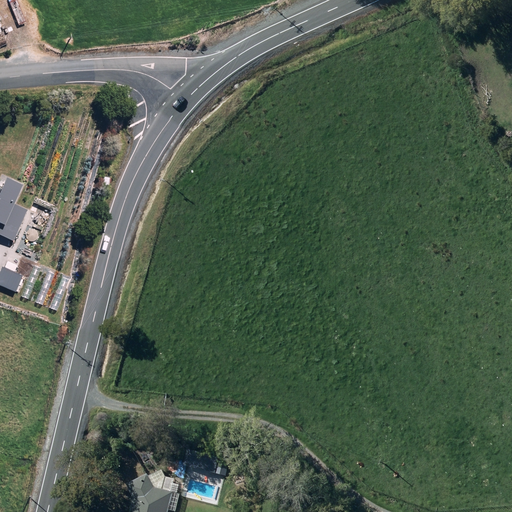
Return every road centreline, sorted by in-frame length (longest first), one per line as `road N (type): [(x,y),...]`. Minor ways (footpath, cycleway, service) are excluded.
road 1 (secondary): [(44,511),(104,268),(143,156),(183,101)]
road 2 (secondary): [(183,101),(226,59),(349,0)]
road 3 (unclassified): [(183,101),(128,70),(0,79)]
